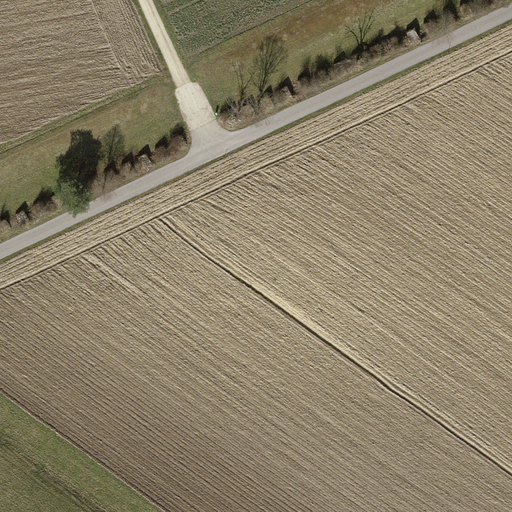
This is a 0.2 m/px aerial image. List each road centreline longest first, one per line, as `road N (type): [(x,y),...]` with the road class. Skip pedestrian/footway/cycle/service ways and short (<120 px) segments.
road 1 (track): [(0,252),(511,11)]
road 2 (track): [(145,0),(215,151)]
